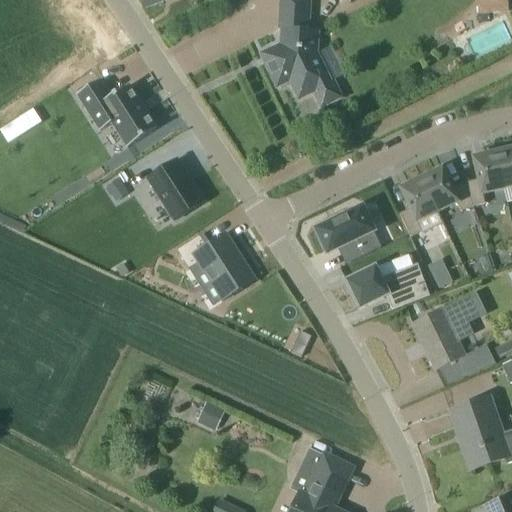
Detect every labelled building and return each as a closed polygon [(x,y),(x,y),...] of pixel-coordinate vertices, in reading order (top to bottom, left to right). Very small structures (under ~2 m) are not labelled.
[(142,0),(146,10),(170,0),(142,0)] [(310,0),(281,0),(280,31),(282,31),(282,44),(261,54),(277,89),(290,83),(299,101),(314,94),(322,109),(342,99),(334,82),(331,84),(317,55),(317,48),(318,32),(308,32),(310,0)] [(511,0),(497,0),(498,15),(511,13),(511,0)] [(100,82),(77,97),(101,133),(112,125),(128,150),(157,131),(129,87),(111,99),(100,82)] [(511,151),(496,155),(504,190),(511,188),(511,151)] [(465,184),(474,208),(486,205),(483,195),(504,190),(496,155),(474,160),(479,181),(465,184)] [(175,222),(204,204),(177,162),(148,180),(175,222)] [(442,171),(422,181),(438,213),(457,204),(462,214),(474,208),(465,184),(452,190),(442,171)] [(411,210),(400,215),(411,238),(423,232),(424,235),(443,225),(438,213),(422,181),(402,190),(411,210)] [(347,266),(370,255),(367,249),(365,243),(369,242),(359,220),(345,226),(343,223),(329,230),(331,234),(315,241),(316,245),(312,247),(320,259),(324,257),(326,260),(342,253),(347,266)] [(200,237),(177,252),(189,271),(200,265),(224,302),(255,282),(225,236),(210,245),(207,248),(200,237)] [(440,288),(453,283),(443,259),(430,264),(440,288)] [(376,269),(347,283),(361,310),(388,297),(394,311),(431,297),(419,266),(382,280),(376,269)] [(468,324),(486,316),(476,295),(443,311),(413,325),(436,372),(466,358),(459,344),(453,332),(468,324)] [(511,362),(502,366),(510,385),(511,384),(511,362)] [(507,423),(499,426),(490,399),(450,413),(470,472),(505,460),(507,465),(511,463),(511,420),(511,417),(506,419),(507,423)] [(197,423),(215,432),(225,412),(206,403),(197,423)] [(337,511),(334,510),(353,470),(324,456),(305,497),(300,494),(291,511),(337,511)] [(511,511),(511,498),(484,509),(484,511),(511,511)] [(213,511),(223,511),(227,505),(219,501),(213,511)]
